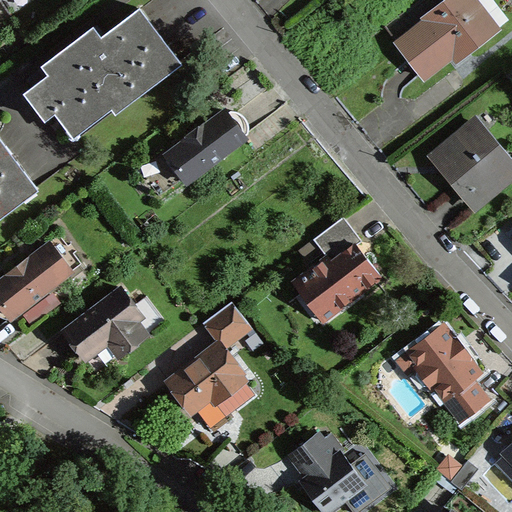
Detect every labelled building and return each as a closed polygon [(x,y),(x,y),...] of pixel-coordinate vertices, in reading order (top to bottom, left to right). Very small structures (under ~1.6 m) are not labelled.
[(467,4),(471,0),(445,0),(424,16),(426,18),(397,41),(413,61),(424,76),(460,48),(464,53),(490,33),(467,4)] [(479,0),(471,0),(467,4),(490,33),(499,26),(479,0)] [(52,77),(27,96),(46,120),(56,112),(74,137),(113,108),(117,113),(181,64),(162,39),(140,11),(102,40),(52,77)] [(44,67),(52,77),(102,40),(94,30),(44,67)] [(183,138),(166,151),(184,175),(188,180),(245,137),(235,124),(223,108),(202,123),(182,137),(183,138)] [(497,157),(501,154),(474,121),(439,150),(451,165),(447,169),(459,184),(474,202),(510,173),(497,157)] [(0,213),(36,187),(0,139),(0,213)] [(511,144),(501,154),(497,157),(510,173),(511,171),(511,144)] [(362,239),(343,214),(313,237),(327,255),(352,236),(357,243),(362,239)] [(357,243),(352,236),(327,255),(293,281),(322,319),(381,275),(368,258),(357,243)] [(70,270),(47,242),(28,257),(27,256),(7,272),(6,273),(0,277),(0,298),(2,300),(14,315),(70,270)] [(146,333),(128,308),(134,304),(120,286),(64,329),(80,350),(90,343),(95,349),(107,340),(118,354),(146,333)] [(128,308),(146,333),(164,319),(146,295),(134,304),(128,308)] [(231,299),(204,321),(219,341),(220,342),(248,321),(231,299)] [(444,322),(410,348),(420,361),(419,363),(417,372),(425,383),(434,384),(436,383),(462,417),(489,397),(473,377),(481,370),(470,356),(471,352),(465,344),(458,336),(455,335),(444,322)] [(220,342),(219,341),(167,380),(178,394),(191,411),(220,388),(223,392),(243,377),(240,373),(242,371),(220,342)] [(90,343),(80,350),(82,353),(85,357),(95,349),(90,343)] [(319,430),(295,448),(312,471),(302,478),(312,492),(326,511),(365,482),(342,450),(343,449),(330,432),(324,437),(319,430)] [(511,459),(505,452),(497,460),(511,475),(511,459)] [(468,457),(451,478),(462,488),(480,466),(468,457)]
